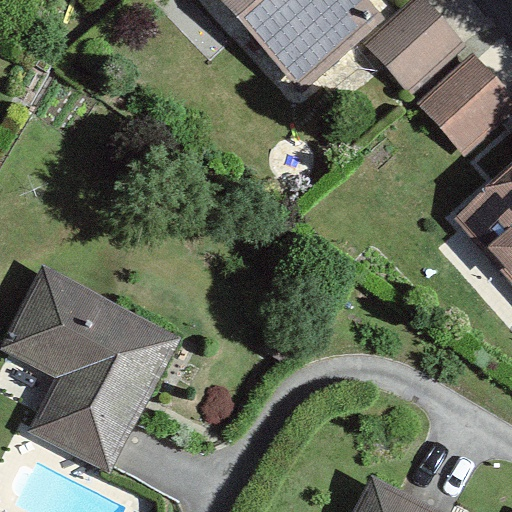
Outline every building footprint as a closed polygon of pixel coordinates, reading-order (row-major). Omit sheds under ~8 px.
[(356,0),(212,0),(208,4),(307,113),(391,38),(356,0)] [(425,10),(372,58),(418,108),(471,61),(425,10)] [(511,104),(478,69),(427,118),(473,166),(511,129),(511,104)] [(511,191),(460,237),(511,295),(511,191)] [(47,271),(6,352),(58,378),(30,435),(115,477),(184,338),(47,271)] [(429,511),(375,484),(360,511),(429,511)]
